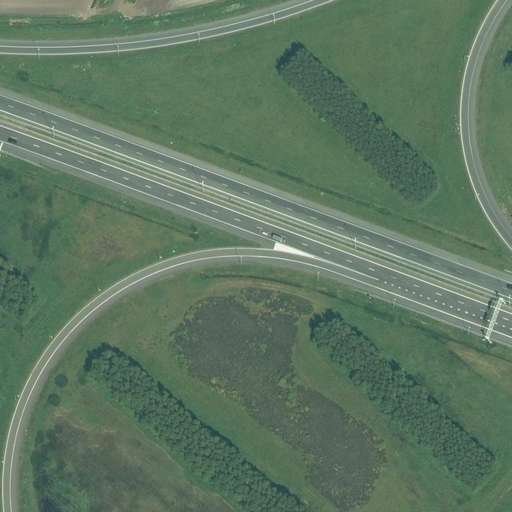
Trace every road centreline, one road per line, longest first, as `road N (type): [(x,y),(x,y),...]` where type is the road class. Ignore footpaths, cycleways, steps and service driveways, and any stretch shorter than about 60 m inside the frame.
road 1 (motorway): [(511,293),(0,103)]
road 2 (motorway): [(8,511),(8,462),(22,401),(63,336),(103,298),(157,269),(212,254),(272,254),(383,274)]
road 3 (motorway): [(0,134),(383,274)]
road 4 (motorway): [(325,0),(162,42),(0,50)]
road 5 (motorway): [(511,244),(473,178),(464,115),(476,47),(503,0)]
road 6 (motorway): [(383,274),(511,322)]
